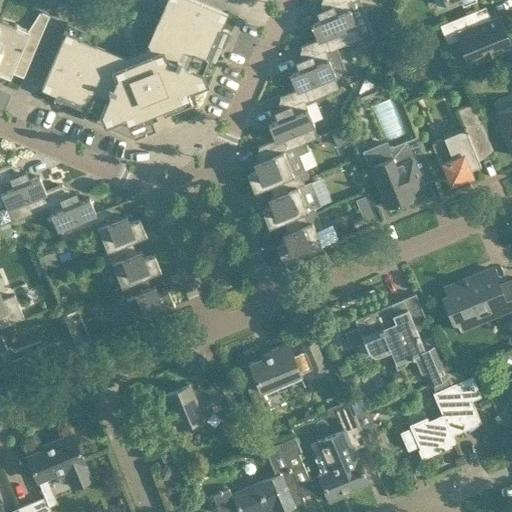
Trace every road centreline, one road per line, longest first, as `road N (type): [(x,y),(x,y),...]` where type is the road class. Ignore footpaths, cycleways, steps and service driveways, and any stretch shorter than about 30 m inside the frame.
road 1 (residential): [(272,307),(511,210)]
road 2 (residential): [(286,0),(218,163)]
road 3 (residential): [(156,190),(0,123)]
road 4 (residential): [(272,307),(218,163)]
road 5 (residential): [(213,330),(156,190)]
road 6 (residential): [(153,511),(101,376)]
road 7 (residential): [(101,376),(213,330)]
